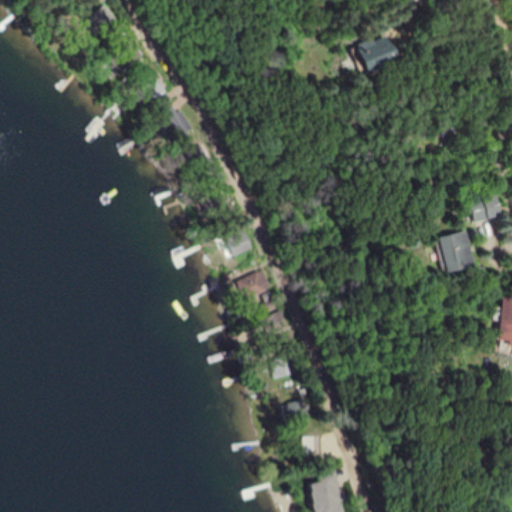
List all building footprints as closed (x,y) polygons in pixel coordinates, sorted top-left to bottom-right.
[(86,21),(99,34),(118,16),(105,2),(86,21)] [(357,46),(368,71),(397,59),(387,33),(357,46)] [(116,74),(145,53),(133,37),(105,58),(116,74)] [(172,97),(152,68),(143,74),(147,81),(137,88),(152,110),(172,97)] [(158,122),(174,142),(195,127),(179,106),(158,122)] [(185,153),(198,181),(217,172),(204,144),(185,153)] [(471,199),(476,221),(503,214),(497,192),(471,199)] [(201,201),(208,222),(231,215),(224,194),(201,201)] [(467,229),(438,236),(446,272),(475,265),(467,229)] [(225,240),(232,257),(253,247),(246,231),(225,240)] [(272,289),(264,269),(237,280),(245,300),(272,289)] [(511,295),(502,295),(499,342),(511,343),(511,295)] [(289,326),(282,309),(262,318),(269,334),(289,326)] [(295,372),(291,355),(269,360),(274,378),(295,372)] [(287,419),(306,415),(302,399),(283,403),(287,419)] [(310,490),(329,486),(328,481),(345,478),(341,461),(306,469),(310,490)]
